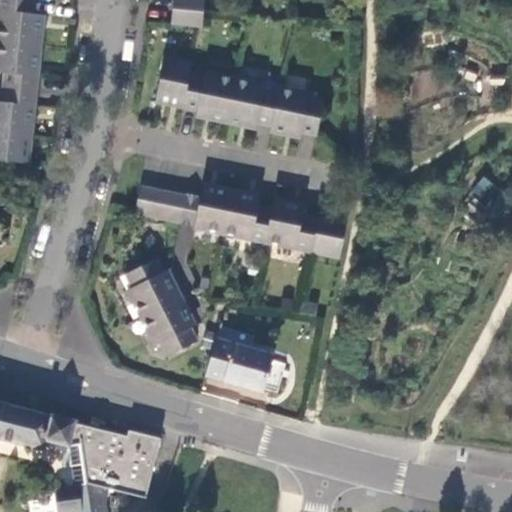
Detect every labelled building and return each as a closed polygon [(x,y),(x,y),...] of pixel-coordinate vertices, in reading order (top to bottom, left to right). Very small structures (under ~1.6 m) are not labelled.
[(1,0),(0,11),(0,39),(40,45),(43,14),(31,13),(32,0),(1,0)] [(172,0),(172,7),(203,11),(204,0),(172,0)] [(203,11),(172,7),(170,24),(201,26),(203,11)] [(40,45),(0,39),(0,71),(5,72),(4,86),(35,89),(40,45)] [(183,105),(190,75),(192,63),(164,58),(155,99),(183,105)] [(203,78),(190,75),(183,105),(197,108),(196,114),(226,120),(236,79),(204,73),(203,78)] [(265,84),(236,79),(226,120),(257,126),(257,121),(271,123),(277,93),(264,90),(265,84)] [(35,89),(4,86),(2,101),(0,100),(0,160),(26,163),(35,89)] [(278,86),(277,93),(271,123),(269,129),(301,136),(302,130),(317,133),(323,103),(309,100),(310,93),(278,86)] [(134,214),(180,223),(186,193),(140,183),(134,214)] [(222,232),(231,190),(202,183),(200,195),(193,226),(222,232)] [(265,241),(271,210),(258,207),(260,196),(231,190),(222,232),(265,241)] [(193,226),(200,195),(186,193),(180,223),(193,226)] [(311,248),(317,219),(303,216),(305,205),(273,198),(271,210),(265,241),(310,250),(311,248)] [(344,222),(317,216),(317,219),(311,248),(338,254),(344,222)] [(141,283),(132,287),(127,289),(141,317),(180,298),(166,270),(161,273),(154,260),(134,269),(141,283)] [(126,274),(132,287),(141,283),(134,269),(126,274)] [(180,298),(141,317),(154,344),(159,342),(169,337),(175,351),(195,341),(188,328),(193,325),(180,298)] [(320,305),(309,304),(308,312),(319,313),(320,305)] [(166,356),(175,351),(169,337),(159,342),(166,356)] [(205,374),(262,391),(274,356),(234,344),(217,338),(205,374)] [(75,422),(75,421),(13,404),(0,400),(0,437),(44,450),(47,439),(68,445),(75,422)] [(126,436),(75,422),(68,445),(75,485),(54,489),(57,511),(105,511),(103,501),(107,488),(145,498),(160,438),(128,430),(126,436)]
